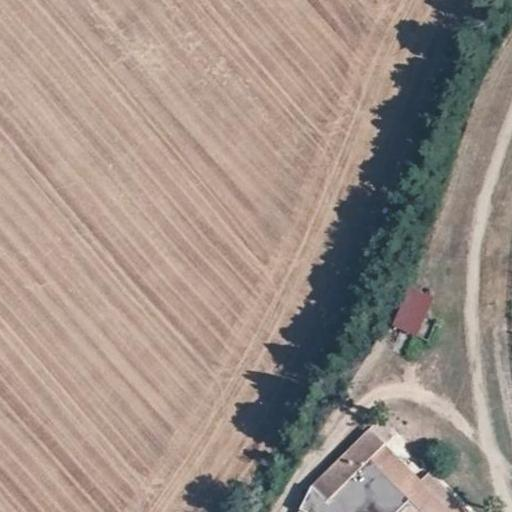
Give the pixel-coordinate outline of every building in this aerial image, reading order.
[(434,297),(409,288),(394,326),(418,336),(434,297)] [(394,433),(378,417),(371,425),(386,441),(394,433)] [(386,441),(371,425),(353,443),(369,459),(386,441)] [(369,459),(353,443),(313,483),(329,498),(354,473),(369,459)] [(458,511),(394,448),(378,463),(426,511),(458,511)] [(338,507),(363,482),(354,473),(329,498),(338,507)] [(389,508),(393,511),(409,511),(413,507),(400,494),(389,508)]
